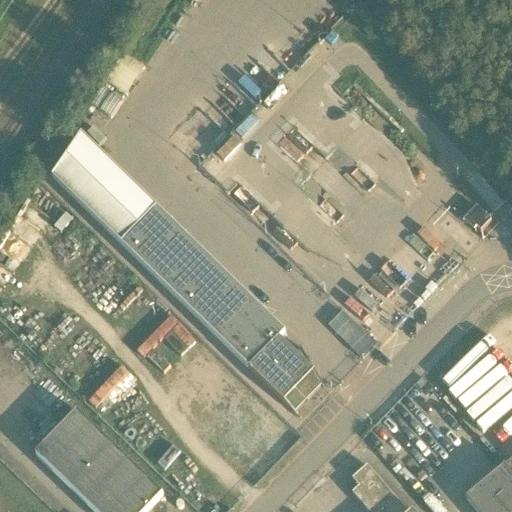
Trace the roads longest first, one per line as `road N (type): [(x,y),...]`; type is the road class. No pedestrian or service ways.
road 1 (unknown): [(286,2),(231,62),(203,109),(201,149),(213,185),(240,222),(381,389)]
road 2 (unclassified): [(511,277),(474,293),(262,511)]
